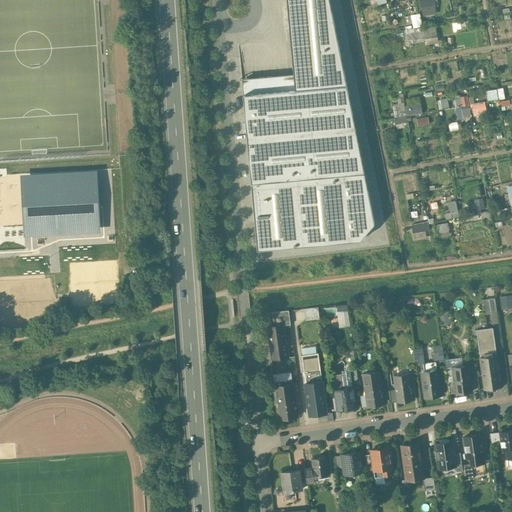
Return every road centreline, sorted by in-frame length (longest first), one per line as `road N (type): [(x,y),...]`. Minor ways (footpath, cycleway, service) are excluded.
road 1 (primary): [(169,0),(202,511)]
road 2 (residential): [(257,443),(220,17)]
road 3 (residential): [(257,443),(511,406)]
